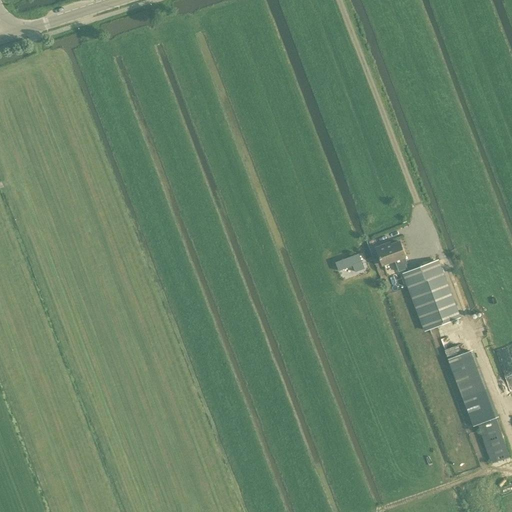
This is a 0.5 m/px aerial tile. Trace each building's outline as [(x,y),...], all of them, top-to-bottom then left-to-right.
[(385,245),(377,248),(380,257),(382,262),(383,265),(395,261),(399,272),(408,269),(405,262),(407,261),(400,242),(386,247),(385,245)] [(361,268),(363,267),(358,254),(340,261),(336,263),(338,270),(342,268),(353,264),(355,270),(361,268)] [(439,260),(402,273),(408,287),(424,331),(430,329),(461,317),(439,260)] [(494,418),(496,418),(499,417),(473,349),(448,359),(473,426),(478,425),(486,422),(491,420),(493,419),(494,418)] [(486,422),(478,425),(482,436),(491,464),(510,458),(496,418),(494,418),(493,419),(491,420),(486,422)]
